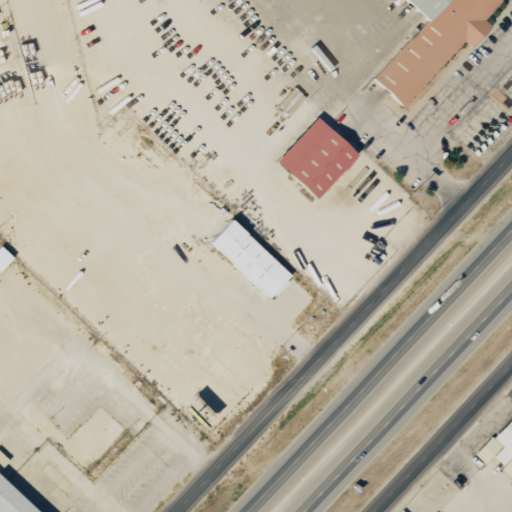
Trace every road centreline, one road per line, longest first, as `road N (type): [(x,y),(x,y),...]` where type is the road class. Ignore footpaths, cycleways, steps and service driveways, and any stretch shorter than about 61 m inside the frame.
road 1 (secondary): [(176,511),(511,153)]
road 2 (motorway): [(511,225),(244,511)]
road 3 (motorway): [(299,511),(511,285)]
road 4 (secondary): [(381,511),(511,370)]
